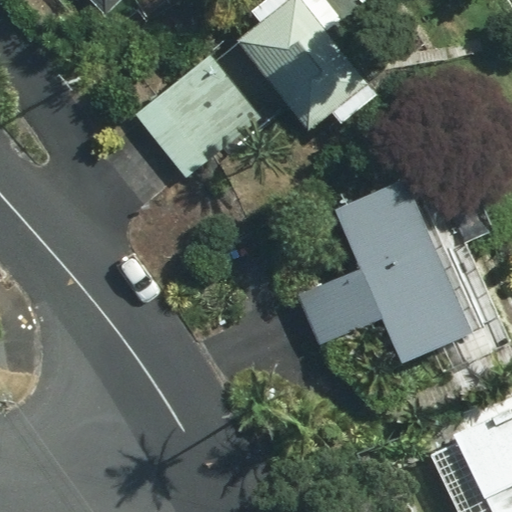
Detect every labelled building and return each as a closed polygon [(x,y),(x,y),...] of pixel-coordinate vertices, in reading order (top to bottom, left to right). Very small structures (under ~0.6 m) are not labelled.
[(88,0),(104,17),(121,0),(88,0)] [(364,87),(296,0),(294,0),(239,43),(307,131),(364,87)] [(204,57),(136,117),(190,178),(258,118),(204,57)] [(357,272),(297,297),(318,350),(380,324),(399,369),(477,337),(413,183),(334,215),(357,272)] [(511,511),(511,416),(433,454),(460,511),(511,511)]
